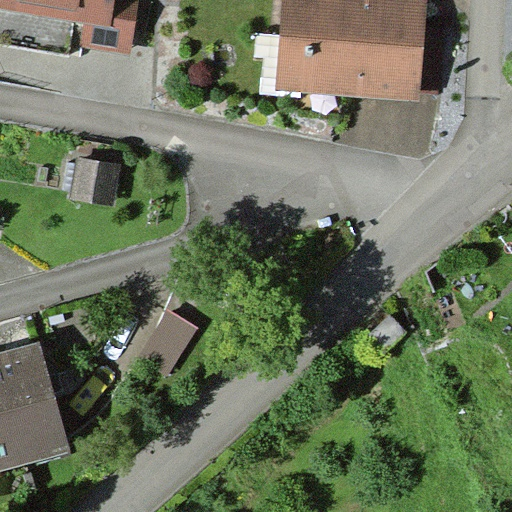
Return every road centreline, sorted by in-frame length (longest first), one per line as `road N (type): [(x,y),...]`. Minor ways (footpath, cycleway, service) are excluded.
road 1 (tertiary): [(471,187),(107,511)]
road 2 (residential): [(0,312),(164,271),(230,241),(273,204),(278,154)]
road 3 (residential): [(0,100),(278,154)]
road 4 (residential): [(278,154),(471,187)]
road 5 (residential): [(485,0),(471,187)]
